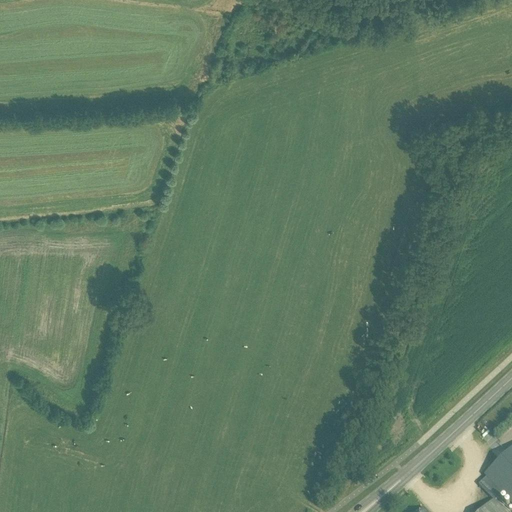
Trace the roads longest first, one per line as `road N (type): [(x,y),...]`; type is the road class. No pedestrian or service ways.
road 1 (track): [(511,119),(471,135),(460,149),(348,498)]
road 2 (primary): [(402,478),(511,377)]
